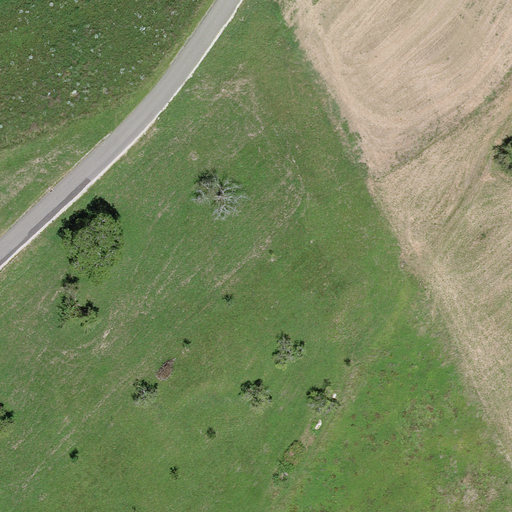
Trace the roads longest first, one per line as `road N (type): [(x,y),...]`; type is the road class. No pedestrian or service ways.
road 1 (track): [(272,511),(511,115)]
road 2 (unclassified): [(224,0),(113,146),(0,247)]
